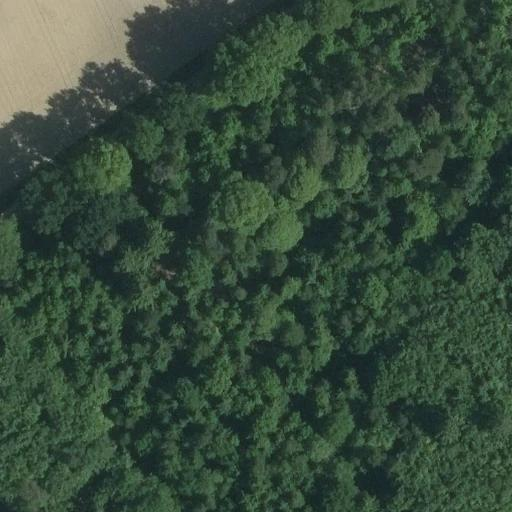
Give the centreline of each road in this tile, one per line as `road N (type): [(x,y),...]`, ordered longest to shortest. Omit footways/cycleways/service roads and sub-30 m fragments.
road 1 (track): [(303,0),(0,215)]
road 2 (track): [(183,511),(0,295)]
